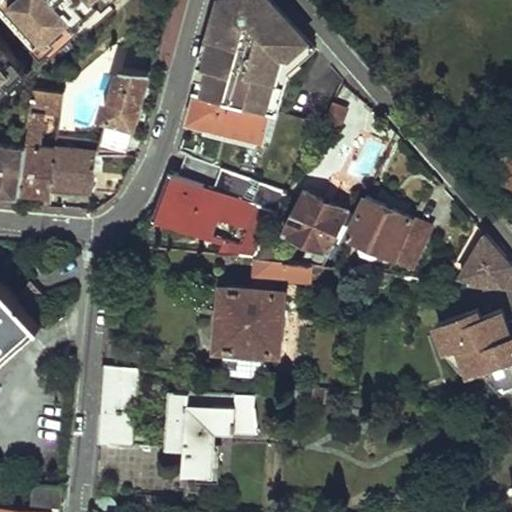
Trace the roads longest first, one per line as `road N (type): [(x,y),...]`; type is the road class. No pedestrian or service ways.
road 1 (residential): [(295,0),(511,247)]
road 2 (residential): [(75,511),(105,227)]
road 3 (residential): [(105,227),(126,207),(161,141),(197,0)]
